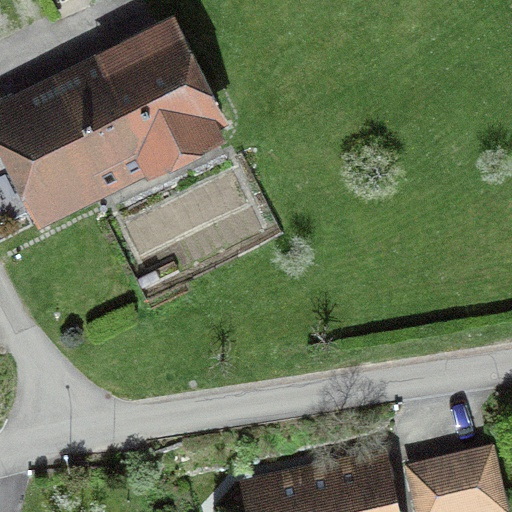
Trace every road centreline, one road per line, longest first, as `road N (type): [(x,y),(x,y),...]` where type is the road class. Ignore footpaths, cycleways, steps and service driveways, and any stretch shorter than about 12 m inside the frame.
road 1 (residential): [(59,432),(511,357)]
road 2 (residential): [(0,303),(59,432)]
